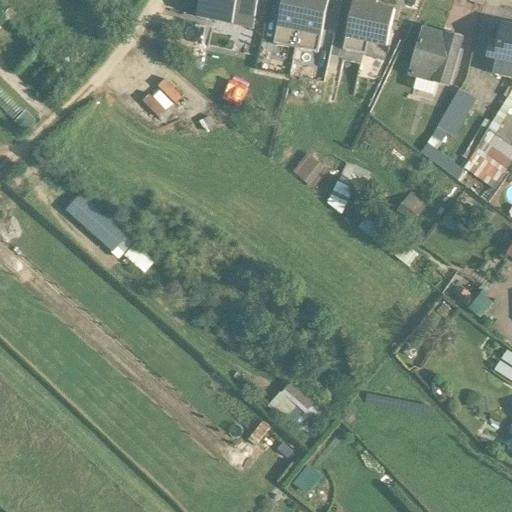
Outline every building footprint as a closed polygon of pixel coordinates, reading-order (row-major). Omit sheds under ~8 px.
[(222,27),(254,33),(260,0),(202,0),(198,23),(216,26),(222,26),(222,27)] [(307,0),(284,0),(274,46),(296,50),(307,0)] [(330,0),(307,0),(296,50),(318,55),(330,0)] [(377,6),(355,1),(344,54),(384,63),(395,13),(376,9),(377,6)] [(484,74),(500,78),(500,79),(511,82),(511,27),(502,25),(499,43),(491,42),(484,74)] [(417,80),(414,93),(434,98),(437,87),(449,90),(462,42),(424,31),(411,78),(417,80)] [(339,79),(342,63),(331,61),(328,77),(339,79)] [(437,130),(455,141),(478,103),(459,92),(437,130)] [(511,94),(506,105),(464,172),(490,189),(487,193),(492,197),(511,168),(511,148),(496,137),(511,110),(511,94)] [(0,95),(0,111),(10,122),(18,114),(0,95)] [(22,114),(11,124),(22,135),(33,125),(22,114)] [(436,135),(429,145),(431,147),(424,157),(458,182),(490,129),(484,124),(464,158),(464,163),(459,169),(442,157),(451,145),(436,135)] [(316,189),(333,171),(313,153),(296,170),(316,189)] [(493,306),(482,296),(469,311),(481,321),(493,306)] [(511,356),(507,353),(502,362),(511,368),(511,356)] [(511,371),(500,364),(495,373),(511,383),(511,382),(511,371)] [(300,427),(319,398),(290,379),(271,408),(300,427)]
